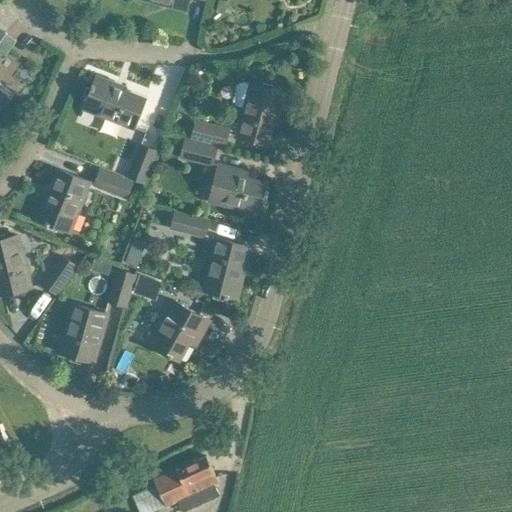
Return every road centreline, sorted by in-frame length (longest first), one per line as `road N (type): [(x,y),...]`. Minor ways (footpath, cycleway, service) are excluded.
road 1 (unclassified): [(80,420),(122,424),(161,416),(217,377),(262,315),(345,0)]
road 2 (residential): [(0,185),(21,167),(77,47)]
road 3 (unclassified): [(0,502),(63,464),(80,420)]
